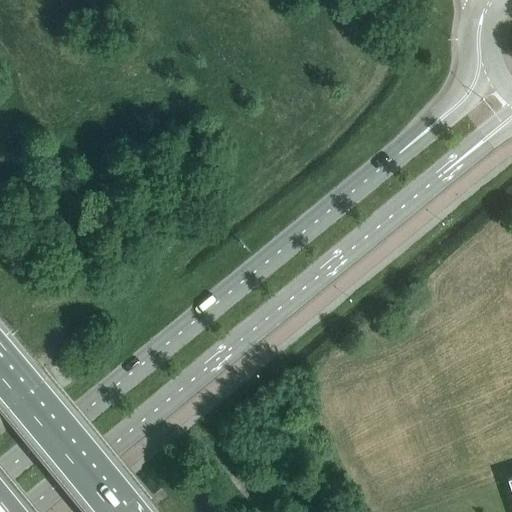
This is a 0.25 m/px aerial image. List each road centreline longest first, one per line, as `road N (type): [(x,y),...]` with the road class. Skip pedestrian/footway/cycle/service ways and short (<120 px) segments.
road 1 (secondary): [(32,511),(449,168)]
road 2 (secondary): [(398,154),(0,480)]
road 3 (trunk): [(112,511),(0,377)]
road 4 (secondary): [(472,14),(459,86),(398,154)]
road 5 (secondary): [(494,69),(478,96),(398,154)]
